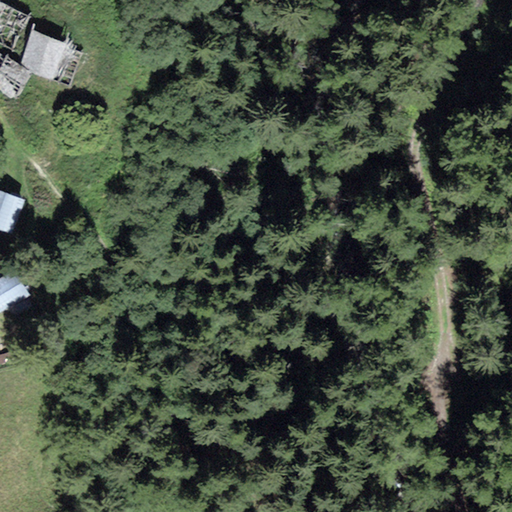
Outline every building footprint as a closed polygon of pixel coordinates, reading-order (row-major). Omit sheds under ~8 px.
[(31,15),(0,0),(0,42),(14,49),(31,15)] [(83,53),(33,30),(18,63),(68,86),(83,53)] [(0,62),(0,89),(16,99),(33,73),(5,55),(0,62)] [(0,227),(12,232),(25,198),(0,188),(0,227)] [(16,269),(0,277),(0,311),(30,295),(16,269)]
